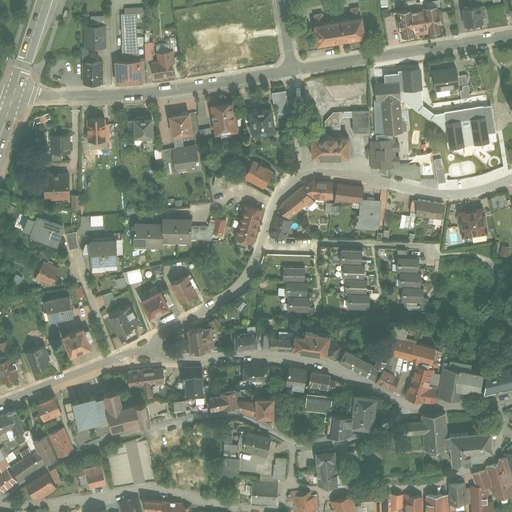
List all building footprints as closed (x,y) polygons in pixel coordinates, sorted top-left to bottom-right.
[(436,10),(435,3),(426,5),(424,0),(421,0),(414,1),(413,0),(404,0),(405,3),(407,2),(408,8),(395,10),(400,37),(439,30),(438,23),(442,22),(440,10),(436,10)] [(463,27),(481,24),(480,16),(484,15),(482,2),(459,7),(463,27)] [(314,44),(364,36),(360,13),(358,13),(357,5),(347,7),(349,14),(322,19),(320,12),(311,13),(312,21),(310,21),(314,44)] [(120,13),(120,58),(136,57),(138,57),(138,62),(151,58),(151,48),(153,47),(151,41),(143,41),(141,35),(135,35),(134,12),(124,12),(120,13)] [(83,48),(90,47),(105,47),(104,23),(82,24),(83,48)] [(245,63),(242,40),(187,50),(187,52),(182,53),(185,71),(190,70),(191,72),(245,63)] [(80,60),(81,82),(101,82),(100,59),(90,60),(90,47),(83,48),(81,48),(81,60),(80,60)] [(148,61),(151,79),(171,76),(168,60),(172,60),(171,48),(154,51),(155,60),(148,61)] [(112,83),(139,82),(138,62),(138,57),(136,57),(120,58),(111,58),(112,83)] [(454,64),(429,68),(432,92),(434,92),(435,98),(445,96),(444,90),(457,88),(454,64)] [(383,75),(383,82),(399,81),(400,91),(421,89),(420,68),(396,70),(397,73),(383,75)] [(466,74),(460,75),(463,91),(459,91),(461,100),(470,98),(466,74)] [(383,82),(373,82),(374,99),(371,99),(373,135),(390,134),(401,133),(400,131),(403,131),(403,122),(400,122),(399,111),(402,111),(401,101),(400,100),(400,98),(400,91),(399,81),(383,82)] [(421,89),(400,91),(400,98),(446,132),(443,112),(433,114),(422,105),(421,89)] [(284,90),(270,92),(274,115),(288,113),(284,90)] [(231,99),(206,103),(211,136),(216,135),(216,136),(233,134),(233,132),(236,132),(231,99)] [(446,132),(449,149),(488,143),(487,135),(495,133),(490,104),(443,112),(446,132)] [(273,132),(269,105),(244,109),(249,136),(273,132)] [(166,113),(169,135),(178,134),(190,132),(187,110),(166,113)] [(321,122),(321,133),(333,132),(338,132),(338,121),(341,116),(349,116),(350,133),(368,132),(367,110),(330,111),(321,122)] [(194,112),(188,113),(192,140),(198,139),(196,130),(194,112)] [(148,115),(129,116),(129,118),(124,119),(124,125),(130,125),(130,137),(149,136),(148,115)] [(102,117),(83,118),(85,142),(103,141),(103,135),(108,134),(107,122),(102,122),(102,117)] [(209,137),(207,128),(196,130),(198,139),(209,137)] [(347,158),(346,134),(333,135),(333,132),(321,133),(319,133),(319,135),(307,136),(307,159),(314,159),(314,160),(338,159),(338,158),(347,158)] [(67,134),(49,134),(50,161),(61,161),(60,154),(68,153),(67,134)] [(171,147),(151,150),(155,171),(160,170),(161,176),(173,174),(173,177),(199,172),(194,143),(180,145),(178,134),(169,135),(171,147)] [(373,135),(373,141),(367,141),(368,170),(378,170),(378,172),(393,171),(393,167),(397,166),(397,160),(397,158),(393,158),(393,151),(397,151),(397,143),(392,143),(392,140),(390,140),(390,134),(373,135)] [(261,187),(272,169),(251,157),(250,159),(245,156),(237,169),(242,172),(240,175),(261,187)] [(402,160),(397,160),(397,166),(393,167),(393,171),(394,174),(413,180),(422,180),(423,168),(415,164),(402,164),(402,160)] [(437,185),(445,184),(441,160),(433,161),(437,185)] [(68,194),(67,169),(40,170),(41,199),(68,199),(68,208),(77,208),(76,194),(68,194)] [(213,186),(227,188),(229,176),(215,174),(213,186)] [(330,182),(311,180),(299,187),(309,199),(314,199),(314,202),(321,203),(321,200),(322,200),(321,206),(327,206),(328,201),(330,183),(330,182)] [(358,200),(361,187),(335,182),(335,184),(330,183),(328,201),(331,201),(357,206),(358,200)] [(309,199),(299,187),(281,202),(280,203),(275,211),(288,220),(304,206),(307,209),(313,204),(309,199)] [(167,202),(168,209),(181,207),(180,200),(167,202)] [(376,232),(378,201),(358,200),(357,206),(356,223),(354,223),(353,231),(376,232)] [(442,205),(416,200),(415,204),(410,203),(407,219),(399,218),(397,232),(407,233),(407,230),(411,230),(413,220),(430,223),(430,227),(438,229),(442,205)] [(5,203),(1,214),(11,217),(14,206),(5,203)] [(252,245),(261,209),(242,205),(233,241),(252,245)] [(482,209),(455,213),(460,241),(486,236),(482,209)] [(15,226),(19,228),(25,217),(21,215),(15,226)] [(102,225),(102,215),(90,215),(90,225),(102,225)] [(190,217),(160,216),(160,222),(132,220),(130,246),(160,248),(160,242),(188,243),(188,240),(189,226),(190,217)] [(275,216),(267,239),(284,240),(290,221),(275,216)] [(56,245),(62,226),(35,217),(28,235),(56,245)] [(189,226),(188,240),(206,241),(206,227),(189,226)] [(73,231),(64,232),(66,248),(76,247),(73,231)] [(113,239),(113,236),(86,238),(86,242),(81,242),(80,248),(80,254),(87,254),(88,272),(115,270),(114,255),(121,255),(120,239),(113,239)] [(359,265),(360,250),(339,249),(338,264),(342,264),(359,265)] [(417,274),(417,259),(414,259),(396,258),(396,272),(398,273),(417,274)] [(58,268),(41,260),(32,277),(49,286),(58,268)] [(362,280),(363,265),(359,265),(342,264),(341,279),(343,279),(362,280)] [(303,282),(303,268),(300,267),(282,266),(282,281),(284,281),(303,282)] [(121,272),(125,284),(141,281),(138,274),(128,270),(121,272)] [(178,303),(195,294),(193,290),(196,288),(190,276),(186,277),(184,273),(167,282),(178,303)] [(418,288),(419,274),(417,274),(398,273),(397,287),(401,288),(418,288)] [(0,282),(25,295),(28,290),(0,276),(0,282)] [(364,295),(364,280),(362,280),(343,279),(343,294),(346,294),(364,295)] [(304,297),(305,282),(303,282),(284,281),(283,296),(287,296),(304,297)] [(39,287),(29,289),(31,295),(41,292),(39,287)] [(147,318),(167,308),(157,287),(136,298),(147,318)] [(421,303),(422,289),(418,288),(401,288),(400,302),(404,302),(403,313),(415,313),(415,303),(421,303)] [(114,298),(119,309),(128,305),(131,304),(125,290),(109,293),(112,299),(114,298)] [(41,298),(46,321),(71,316),(66,293),(41,298)] [(367,310),(367,295),(364,295),(346,294),(346,309),(367,310)] [(307,312),(308,297),(304,297),(287,296),(286,311),(307,312)] [(115,335),(137,325),(128,305),(119,309),(106,315),(115,335)] [(214,317),(207,320),(210,328),(217,324),(214,317)] [(383,349),(428,361),(432,343),(413,338),(414,335),(414,328),(413,326),(391,321),(386,338),(383,349)] [(57,333),(52,322),(41,326),(45,338),(57,333)] [(68,357),(90,347),(86,339),(90,337),(86,327),(82,329),(80,324),(58,333),(68,357)] [(232,350),(256,348),(254,326),(253,326),(253,325),(244,325),(244,327),(231,328),(232,350)] [(189,329),(189,332),(186,333),(188,352),(210,350),(208,327),(189,329)] [(289,349),(324,355),(326,341),(328,332),(301,327),(300,332),(291,331),(290,337),(289,349)] [(290,337),(289,336),(289,333),(267,331),(267,334),(261,334),(261,348),(286,349),(289,349),(290,337)] [(332,360),(340,344),(328,338),(326,341),(324,355),(332,360)] [(22,349),(31,371),(48,364),(45,357),(47,356),(42,344),(40,345),(39,343),(22,349)] [(337,361),(373,380),(382,363),(384,357),(374,352),(370,360),(344,347),(337,361)] [(472,392),(475,368),(467,368),(469,356),(448,352),(446,364),(440,363),(439,368),(437,377),(434,395),(458,399),(460,389),(472,392)] [(0,358),(0,382),(0,383),(16,377),(12,369),(15,368),(12,361),(9,362),(7,356),(0,358)] [(408,376),(403,395),(419,399),(432,400),(433,387),(434,382),(432,381),(434,376),(437,377),(439,368),(414,361),(410,376),(408,376)] [(267,378),(267,362),(241,362),(241,380),(246,380),(246,378),(267,378)] [(481,391),(511,384),(511,362),(484,368),(481,391)] [(382,363),(373,380),(390,389),(397,375),(390,371),(392,368),(382,363)] [(302,390),(306,368),(285,365),(282,386),(302,390)] [(201,396),(200,378),(200,366),(180,366),(180,382),(182,382),(182,393),(182,397),(201,396)] [(127,389),(140,388),(142,397),(152,396),(149,387),(164,385),(162,367),(125,371),(127,389)] [(332,389),(332,387),(336,387),(336,381),(333,381),(334,378),(328,377),(329,374),(309,370),(307,384),(332,389)] [(173,392),(164,385),(159,393),(165,397),(167,394),(170,396),(173,392)] [(206,394),(209,409),(236,404),(237,404),(235,394),(234,386),(216,389),(217,392),(206,394)] [(109,432),(147,424),(141,396),(131,398),(131,400),(120,403),(116,387),(101,390),(101,389),(74,394),(81,420),(88,419),(87,414),(104,410),(109,432)] [(330,392),(304,389),(302,406),(328,409),(330,392)] [(371,428),(374,393),(351,391),(349,410),(326,409),(324,431),(350,432),(350,426),(371,428)] [(272,415),(271,392),(251,392),(252,398),(252,412),(252,416),(272,415)] [(52,394),(33,402),(41,421),(59,413),(52,394)] [(236,404),(237,408),(252,412),(252,398),(235,394),(237,404),(236,404)] [(171,399),(172,410),(185,409),(184,398),(171,399)] [(21,430),(14,409),(0,413),(0,431),(3,430),(9,428),(14,442),(16,442),(23,439),(20,430),(21,430)] [(490,449),(488,427),(445,431),(443,410),(417,413),(418,416),(404,418),(405,432),(419,431),(420,446),(448,444),(449,462),(469,460),(469,457),(479,456),(478,450),(490,449)] [(73,449),(62,426),(46,433),(57,456),(73,449)] [(266,449),(270,432),(247,426),(243,443),(266,449)] [(6,438),(0,440),(0,454),(1,457),(19,446),(16,442),(14,442),(9,428),(3,430),(6,438)] [(56,457),(45,433),(31,439),(36,450),(42,463),(56,457)] [(234,439),(221,438),(219,468),(236,469),(237,452),(233,452),(234,439)] [(334,482),(334,462),(332,445),(312,447),(313,463),(315,463),(315,482),(334,482)] [(511,447),(501,451),(502,454),(504,453),(508,465),(511,463),(511,447)] [(19,479),(42,463),(36,450),(30,454),(26,448),(18,453),(20,456),(9,464),(19,479)] [(120,477),(114,459),(125,456),(122,448),(103,454),(110,479),(120,477)] [(266,469),(279,470),(281,451),(268,449),(266,469)] [(496,460),(483,464),(483,466),(489,482),(490,485),(492,484),(496,495),(511,489),(511,485),(510,479),(511,478),(507,465),(508,465),(504,453),(502,454),(495,456),(496,460)] [(100,461),(74,466),(76,476),(84,474),(86,485),(104,481),(100,461)] [(3,466),(0,468),(0,487),(0,488),(12,479),(3,466)] [(483,466),(470,471),(474,481),(477,481),(477,483),(486,483),(489,482),(483,466)] [(45,469),(23,483),(34,501),(57,487),(54,482),(60,479),(52,467),(47,471),(45,469)] [(249,495),(275,496),(275,477),(250,476),(249,495)] [(463,481),(445,481),(446,491),(446,501),(464,500),(463,481)] [(474,481),(468,481),(469,511),(468,511),(490,511),(490,495),(486,495),(486,483),(477,483),(477,481),(474,481)] [(308,488),(298,491),(298,487),(289,488),(289,493),(294,510),(316,504),(312,489),(309,490),(308,488)] [(400,505),(401,490),(357,491),(357,499),(370,499),(370,507),(374,507),(373,511),(385,511),(386,507),(388,507),(388,509),(396,509),(396,505),(400,505)] [(395,511),(419,511),(420,491),(401,490),(400,505),(396,505),(396,509),(395,511)] [(350,491),(327,497),(330,511),(349,511),(361,509),(358,499),(353,500),(350,491)] [(446,491),(423,492),(423,511),(446,511),(446,501),(446,491)] [(141,504),(143,511),(152,511),(151,504),(158,505),(159,494),(159,493),(140,492),(141,504)] [(141,511),(137,493),(115,498),(117,508),(117,511),(141,511)] [(181,496),(159,494),(158,505),(158,511),(167,511),(179,511),(180,511),(188,511),(188,500),(180,499),(181,496)] [(109,510),(106,499),(86,504),(88,511),(117,511),(117,508),(109,510)] [(197,505),(197,507),(189,507),(189,511),(227,511),(228,506),(213,505),(213,504),(206,503),(206,505),(197,505)]
